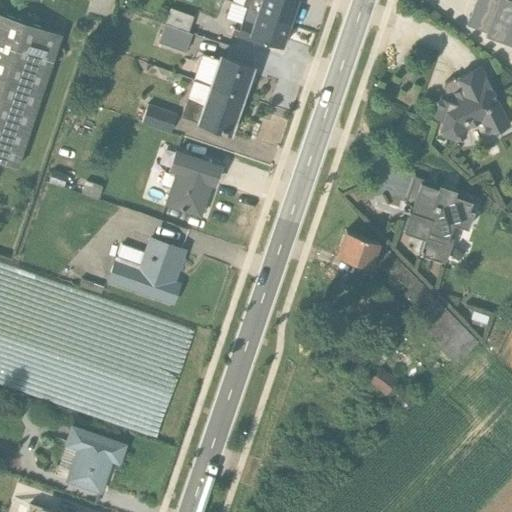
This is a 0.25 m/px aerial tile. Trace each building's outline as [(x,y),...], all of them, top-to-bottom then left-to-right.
[(232,0),(232,2),(241,7),(245,8),(289,23),(296,0),(232,0)] [(511,0),(475,0),(466,26),(484,32),(484,36),(511,47),(511,0)] [(281,47),(289,23),(245,8),(238,29),(232,27),(230,35),(259,45),(261,40),(281,47)] [(169,9),(164,25),(187,33),(192,18),(169,9)] [(0,14),(0,163),(17,169),(61,34),(0,14)] [(164,25),(157,44),(184,53),(190,34),(187,33),(164,25)] [(201,55),(193,80),(243,97),(254,66),(218,54),(216,60),(201,55)] [(452,138),(453,140),(465,134),(464,133),(466,127),(479,121),(485,133),(495,128),(497,130),(508,124),(480,65),(442,83),(441,86),(443,91),(446,94),(440,97),(432,116),(439,119),(437,129),(441,130),(440,135),(452,138)] [(243,97),(193,80),(180,117),(195,122),(195,124),(230,136),(243,97)] [(147,104),(140,123),(168,132),(175,114),(147,104)] [(163,204),(200,218),(218,162),(175,148),(167,172),(164,171),(160,183),(169,186),(163,204)] [(453,189),(453,188),(412,175),(403,202),(411,205),(409,212),(412,214),(405,232),(422,238),(417,254),(445,263),(453,239),(447,236),(451,223),(465,227),(466,227),(471,210),(466,208),(469,200),(452,194),(453,189)] [(407,288),(402,293),(424,317),(414,327),(427,340),(429,338),(454,363),(476,340),(438,301),(416,279),(417,277),(413,275),(378,240),(377,242),(345,231),(336,255),(370,267),(372,262),(407,288)] [(113,259),(106,279),(171,302),(177,284),(172,282),(182,250),(147,238),(142,252),(121,244),(115,260),(113,259)] [(369,286),(355,306),(373,320),(388,298),(369,286)] [(368,382),(384,396),(395,382),(379,369),(368,382)] [(64,446),(55,474),(64,477),(64,478),(99,490),(109,459),(117,461),(123,444),(69,426),(62,445),(64,446)] [(55,511),(29,503),(25,511),(55,511)]
